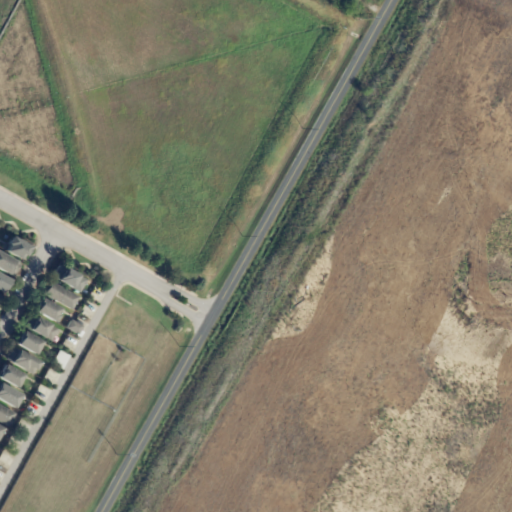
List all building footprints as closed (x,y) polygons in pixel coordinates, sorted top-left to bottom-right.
[(22,256),(20,260),(4,251),(8,245),(5,244),(10,236),(28,247),(23,256),(22,256)] [(11,278),(0,271),(0,253),(14,261),(13,262),(18,265),(11,278)] [(83,278),(82,279),(84,280),(77,292),(50,278),(57,265),(83,278)] [(3,290),(2,290),(0,293),(0,275),(9,280),(3,290)] [(74,295),(73,296),(76,297),(70,309),(40,294),(47,280),(74,295)] [(56,307),(55,308),(58,309),(55,315),(57,316),(53,322),(32,311),(34,306),(35,306),(39,298),(56,307)] [(56,329),(48,342),(22,327),(29,314),(56,329)] [(81,327),(75,335),(64,328),(69,319),(81,327)] [(40,342),(33,355),(13,344),(16,339),(16,340),(21,332),(40,342)] [(37,363),(33,371),(32,370),(30,375),(3,360),(10,348),(37,363)] [(67,356),(60,369),(49,363),(56,350),(67,356)] [(22,374),(15,388),(0,379),(0,367),(2,364),(22,374)] [(0,384),(19,396),(12,409),(0,402),(0,384)] [(0,406),(13,414),(5,426),(0,423),(0,406)]
